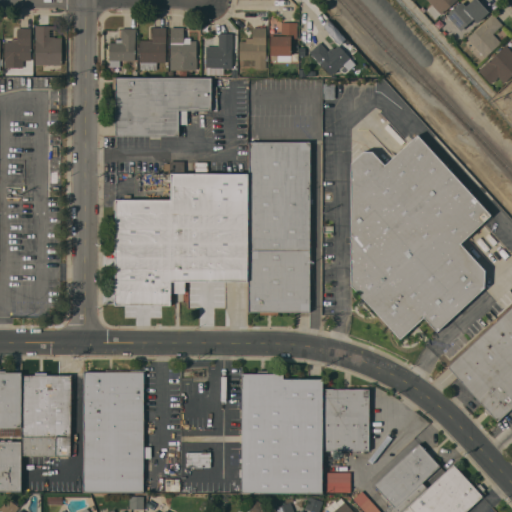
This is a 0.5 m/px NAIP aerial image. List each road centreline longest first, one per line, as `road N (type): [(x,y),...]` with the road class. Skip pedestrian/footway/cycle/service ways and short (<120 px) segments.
road 1 (tertiary): [(351,349),(0,342)]
road 2 (residential): [(87,0),(86,343)]
road 3 (tertiary): [(351,349),(429,394),(511,482)]
